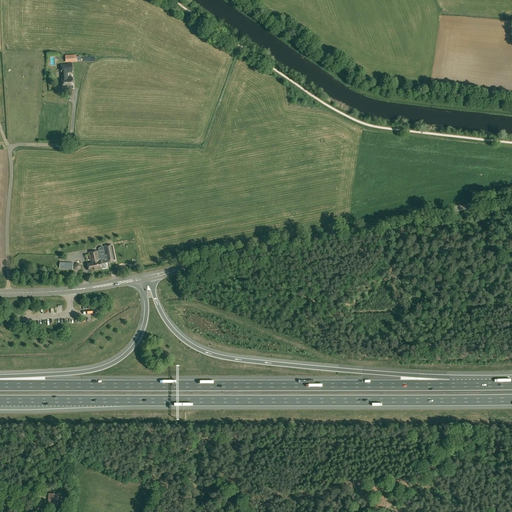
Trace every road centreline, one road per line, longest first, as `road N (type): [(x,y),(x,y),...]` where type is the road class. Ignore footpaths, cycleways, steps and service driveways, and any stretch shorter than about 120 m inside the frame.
road 1 (motorway): [(0,400),(511,399)]
road 2 (motorway): [(480,383),(0,385)]
road 3 (motorway): [(480,383),(207,353),(167,323),(150,276)]
road 4 (tertiary): [(150,276),(511,197)]
road 5 (motorway): [(141,278),(144,325),(114,362),(0,380)]
road 6 (tertiary): [(141,278),(0,293)]
